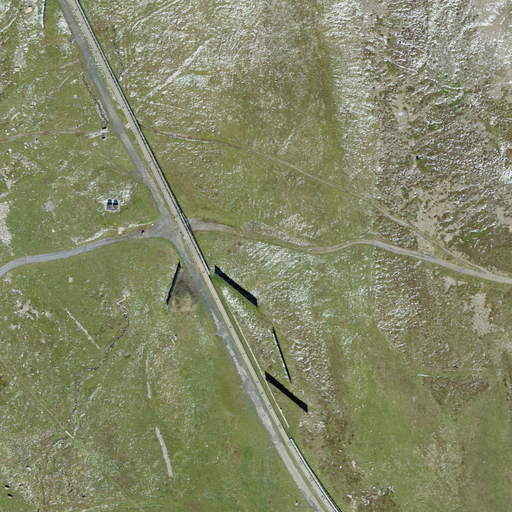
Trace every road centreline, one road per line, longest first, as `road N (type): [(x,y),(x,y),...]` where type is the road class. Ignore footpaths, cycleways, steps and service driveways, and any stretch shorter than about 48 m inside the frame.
road 1 (track): [(169,229),(201,222),(307,251),(396,243),(490,275)]
road 2 (track): [(319,511),(169,229)]
road 3 (track): [(169,229),(60,0)]
road 4 (track): [(0,274),(20,261),(169,229)]
